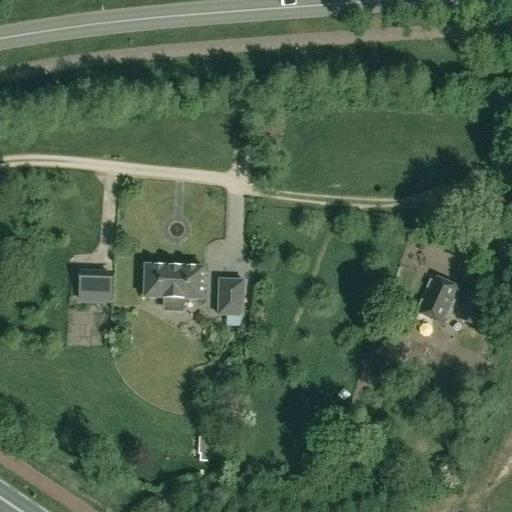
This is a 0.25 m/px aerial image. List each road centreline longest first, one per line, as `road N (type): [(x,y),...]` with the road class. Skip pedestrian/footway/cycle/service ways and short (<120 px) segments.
road 1 (track): [(0,163),(82,163),(220,178),(306,198),(427,205)]
road 2 (tertiary): [(0,39),(407,0)]
